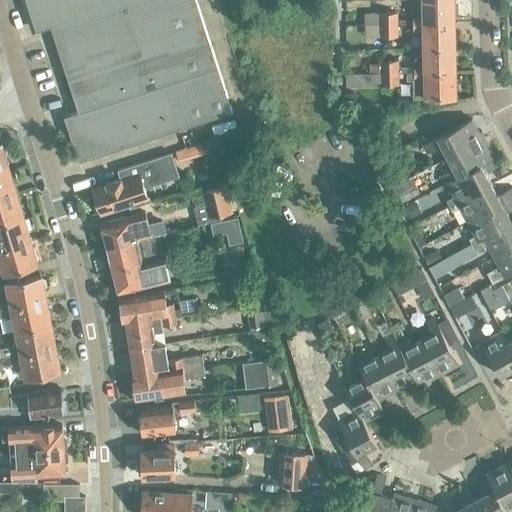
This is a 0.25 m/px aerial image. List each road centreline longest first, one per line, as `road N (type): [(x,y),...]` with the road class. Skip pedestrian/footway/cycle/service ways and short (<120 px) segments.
road 1 (residential): [(104,511),(88,302),(24,100)]
road 2 (residential): [(333,172),(494,98)]
